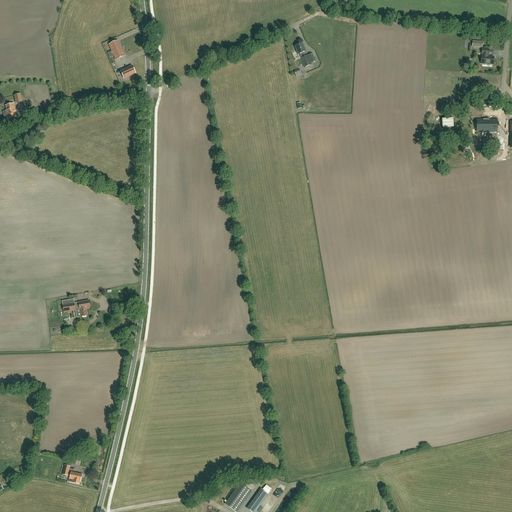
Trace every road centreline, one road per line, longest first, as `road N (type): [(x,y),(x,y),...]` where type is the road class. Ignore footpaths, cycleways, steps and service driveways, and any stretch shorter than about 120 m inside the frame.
road 1 (tertiary): [(98,511),(144,282),(149,93),(142,0)]
road 2 (unknown): [(148,88),(14,116)]
